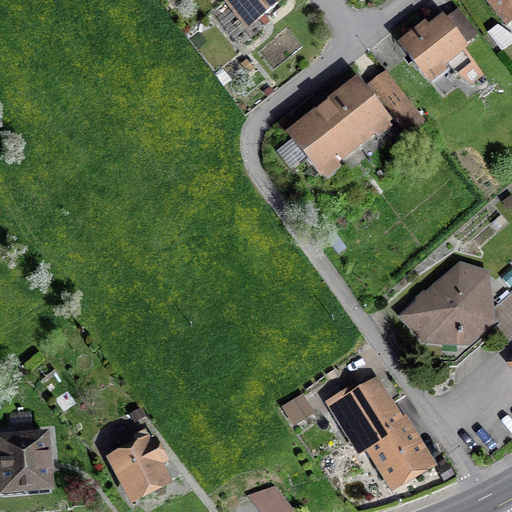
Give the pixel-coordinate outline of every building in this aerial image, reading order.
[(282,0),(227,0),(227,1),(248,28),(282,0)] [(511,0),(487,0),(508,25),(511,21),(511,0)] [(401,47),(426,78),(443,64),(481,94),(491,86),(462,49),(464,48),(463,46),(476,36),(457,12),(429,32),(426,28),(401,47)] [(511,36),(498,27),(488,33),(501,51),(511,42),(511,36)] [(373,94),(395,122),(414,108),(392,79),(373,94)] [(290,137),(319,175),(387,121),(357,84),(329,106),(328,104),(317,113),(318,115),(290,137)] [(418,306),(405,317),(418,331),(423,331),(422,340),(442,342),(442,333),(458,334),(458,337),(463,337),(464,335),(469,341),(489,323),(476,308),(476,300),(484,300),(486,275),(467,274),(462,267),(429,296),(424,296),(419,300),(418,306)] [(493,328),(505,341),(511,334),(511,290),(488,312),(498,324),(493,328)] [(395,485),(427,466),(376,382),(350,398),(348,394),(329,405),(359,452),(371,445),(395,485)] [(112,460),(133,500),(167,483),(157,464),(164,460),(155,443),(152,445),(145,432),(134,438),(138,447),(112,460)] [(0,448),(4,490),(49,488),(47,472),(50,471),(45,438),(0,442),(0,448)] [(272,484),(241,505),(246,511),(288,511),(291,510),(272,484)]
